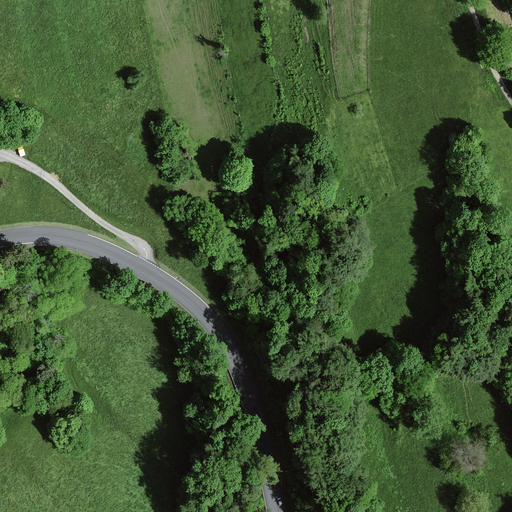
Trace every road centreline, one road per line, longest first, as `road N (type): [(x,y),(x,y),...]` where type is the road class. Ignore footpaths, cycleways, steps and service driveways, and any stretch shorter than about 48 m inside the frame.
road 1 (secondary): [(144,267),(189,297),(228,346),(255,412),(278,511)]
road 2 (residential): [(144,267),(143,248),(0,152)]
road 3 (secondary): [(0,238),(73,238),(144,267)]
